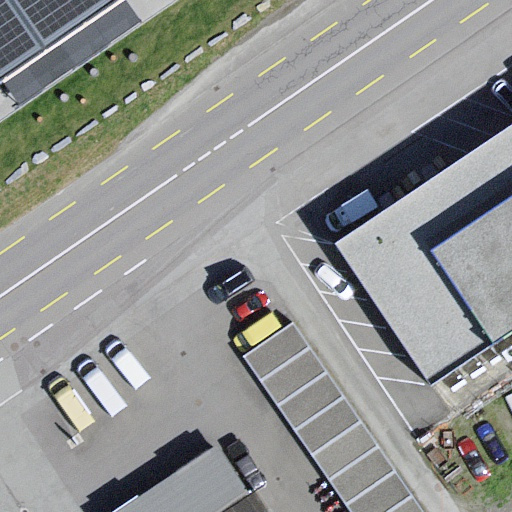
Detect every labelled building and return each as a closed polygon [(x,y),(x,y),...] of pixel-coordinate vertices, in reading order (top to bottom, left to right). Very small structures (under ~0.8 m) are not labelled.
[(0,0),(0,77),(116,0),(0,0)] [(511,135),(342,246),(436,390),(511,340),(511,135)] [(248,329),(351,511),(424,511),(303,298),(248,329)] [(221,450),(125,511),(239,511),(255,502),(221,450)] [(272,511),(262,497),(255,502),(239,511),(272,511)]
